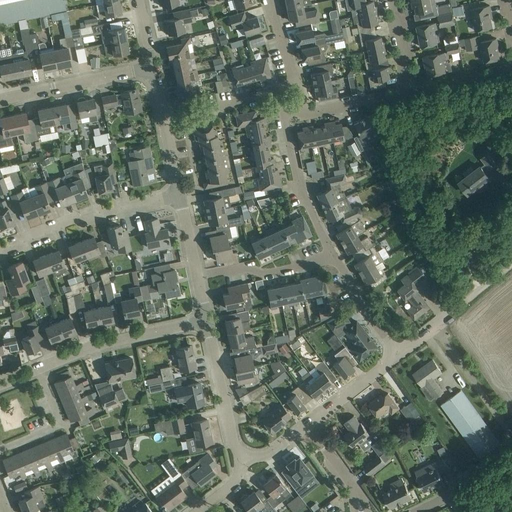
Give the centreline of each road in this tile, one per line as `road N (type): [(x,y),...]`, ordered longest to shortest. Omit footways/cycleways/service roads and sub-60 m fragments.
road 1 (residential): [(0,249),(91,213),(178,195)]
road 2 (residential): [(39,367),(93,344),(207,320)]
road 3 (residential): [(243,472),(207,320)]
road 4 (residential): [(0,101),(152,68)]
road 5 (residential): [(332,255),(299,185),(281,117)]
road 6 (unclassified): [(395,354),(511,263)]
road 7 (residential): [(198,275),(245,265),(261,273),(332,255)]
road 8 (residential): [(0,451),(61,426),(39,367)]
